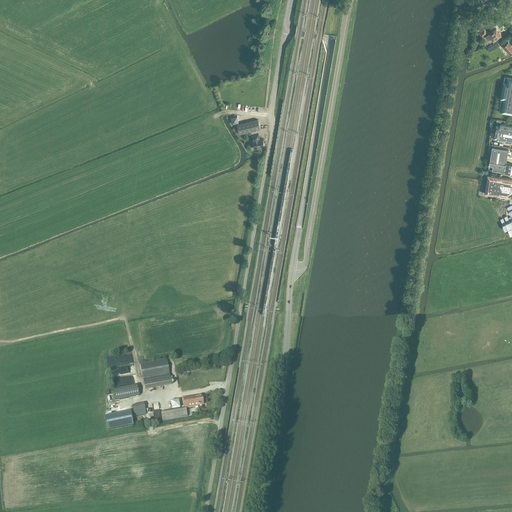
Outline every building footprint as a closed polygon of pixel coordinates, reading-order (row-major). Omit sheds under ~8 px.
[(501,35),(496,28),(486,36),(488,40),(490,38),(491,39),(493,41),(501,35)] [(482,37),(488,33),(484,29),(479,33),(482,37)] [(511,46),(508,42),(503,47),(509,54),(511,51),(511,46)] [(490,52),(500,46),(498,43),(488,48),(490,52)] [(499,112),(511,113),(511,78),(505,77),(499,112)] [(240,134),(260,129),(258,119),(238,125),(240,134)] [(498,140),(511,142),(511,126),(500,124),(500,125),(496,124),(494,138),(498,139),(498,140)] [(258,134),(252,135),(254,141),(253,141),(255,149),(258,148),(258,150),(258,148),(265,146),(263,138),(260,139),(258,134)] [(511,164),(506,163),(508,150),(492,147),(488,169),(511,172),(511,164)] [(511,194),(511,179),(488,175),(484,194),(507,197),(511,194)] [(140,364),(143,380),(170,375),(167,359),(140,364)] [(170,375),(143,380),(145,390),(172,385),(170,375)] [(140,385),(117,389),(119,400),(142,395),(140,385)] [(198,406),(203,405),(202,396),(197,396),(183,398),(185,408),(198,406)] [(135,417),(147,415),(144,403),(132,406),(134,416),(134,417),(135,417)] [(162,421),(192,416),(191,408),(161,414),(162,421)] [(108,416),(105,416),(104,416),(107,431),(133,425),(132,417),(130,411),(108,416)]
